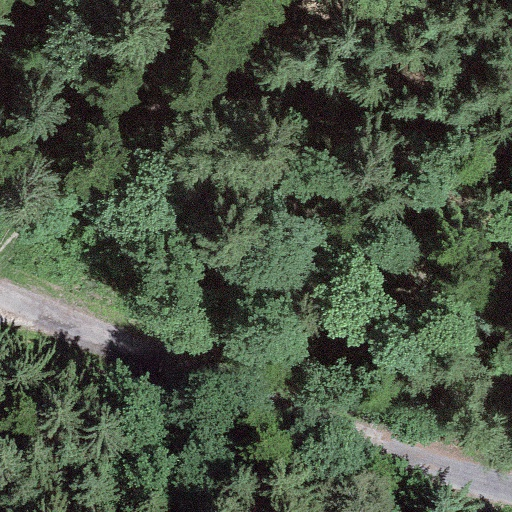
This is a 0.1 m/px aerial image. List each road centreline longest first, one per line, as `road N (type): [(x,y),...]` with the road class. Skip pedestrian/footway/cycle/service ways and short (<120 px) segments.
road 1 (track): [(0,291),(316,429),(511,492)]
road 2 (track): [(257,0),(150,118),(0,248)]
